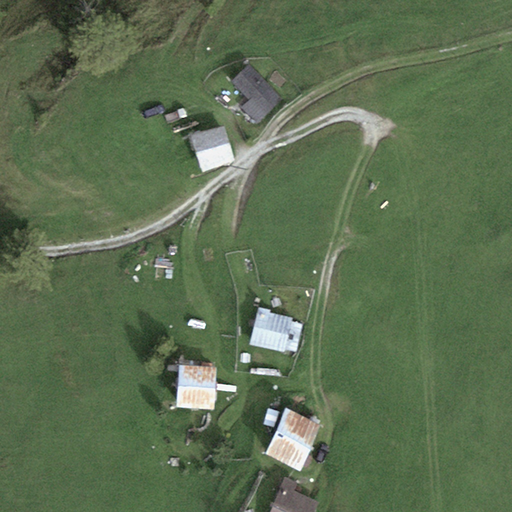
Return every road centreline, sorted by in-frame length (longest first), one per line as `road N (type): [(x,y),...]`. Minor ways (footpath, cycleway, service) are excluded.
road 1 (track): [(511,27),(352,78),(297,106),(197,200),(144,234),(0,257)]
road 2 (track): [(246,152),(344,113),(369,130),(321,286),(313,382)]
